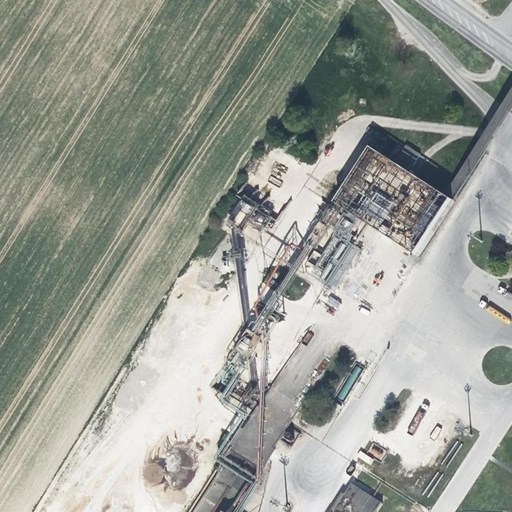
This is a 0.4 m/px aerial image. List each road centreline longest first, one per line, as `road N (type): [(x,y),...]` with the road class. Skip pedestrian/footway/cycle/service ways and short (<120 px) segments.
road 1 (unknown): [(390,377),(298,511)]
road 2 (unknown): [(438,255),(387,364),(390,377)]
